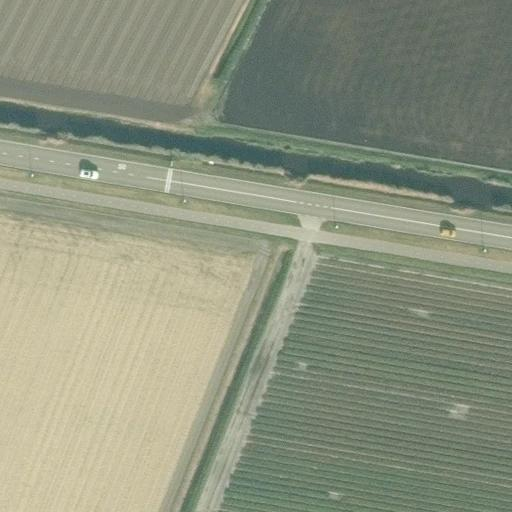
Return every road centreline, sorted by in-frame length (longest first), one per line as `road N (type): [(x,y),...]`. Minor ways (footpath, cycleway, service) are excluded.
road 1 (tertiary): [(511,237),(0,152)]
road 2 (track): [(196,511),(315,205)]
